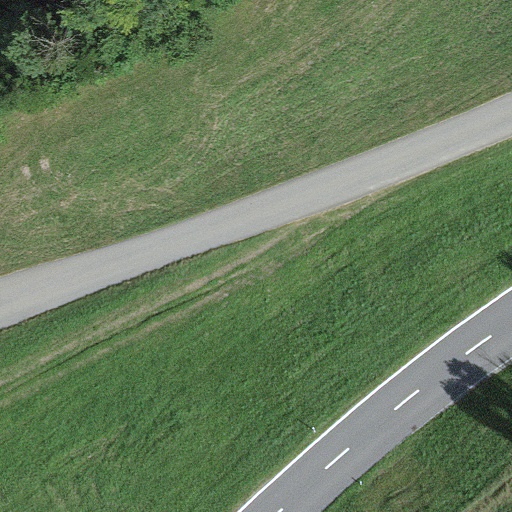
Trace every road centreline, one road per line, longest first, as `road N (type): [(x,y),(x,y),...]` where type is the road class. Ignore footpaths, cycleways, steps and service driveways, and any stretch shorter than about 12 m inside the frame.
road 1 (tertiary): [(511,114),(0,301)]
road 2 (tertiary): [(281,511),(405,398),(511,321)]
